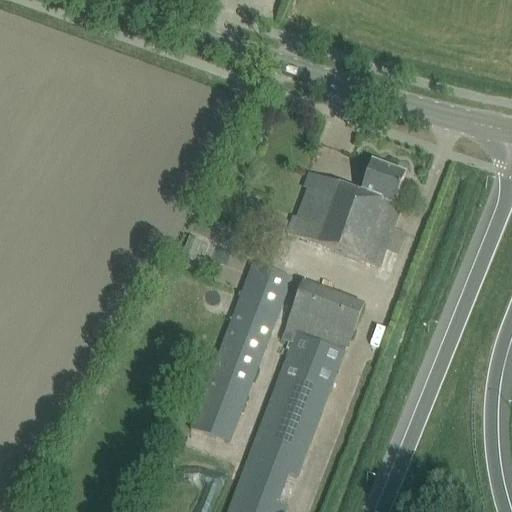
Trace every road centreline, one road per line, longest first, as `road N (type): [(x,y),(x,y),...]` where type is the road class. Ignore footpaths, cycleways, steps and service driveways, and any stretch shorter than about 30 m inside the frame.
road 1 (tertiary): [(511,131),(356,89),(100,0)]
road 2 (motorway): [(511,183),(382,511)]
road 3 (motorway): [(505,511),(492,394),(511,318)]
